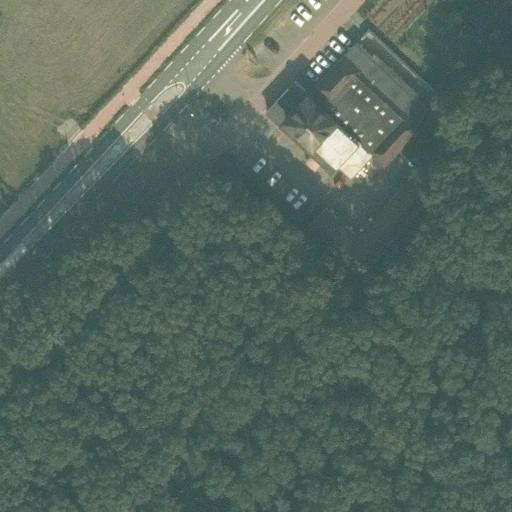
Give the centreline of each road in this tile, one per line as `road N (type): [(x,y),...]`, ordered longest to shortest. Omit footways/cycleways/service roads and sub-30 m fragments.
road 1 (residential): [(0,396),(208,165),(251,106)]
road 2 (secondary): [(0,287),(187,96),(200,60)]
road 3 (secondary): [(200,60),(165,77),(0,254)]
road 4 (residential): [(251,106),(351,0)]
